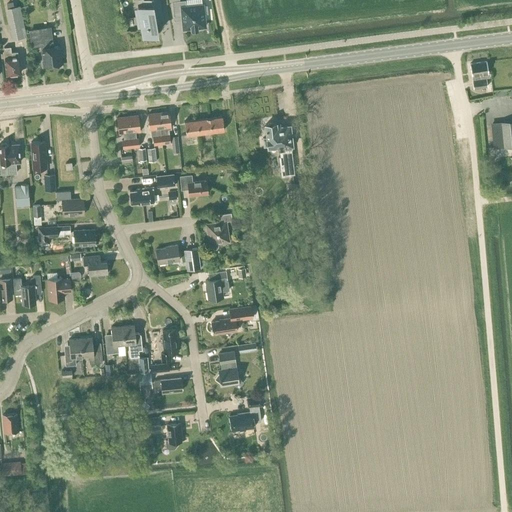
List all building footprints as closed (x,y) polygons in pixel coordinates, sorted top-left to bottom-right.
[(143,36),(157,33),(154,18),(160,17),(161,19),(162,19),(158,0),(146,0),(143,1),(144,7),(138,8),(140,17),(138,18),(139,27),(142,26),(143,36)] [(208,13),(207,5),(204,6),(204,3),(186,5),(185,0),(183,0),(172,1),(173,21),(180,20),(181,30),(190,29),(190,31),(198,30),(198,28),(206,28),(205,14),(208,13)] [(13,7),(12,1),(6,2),(7,8),(6,8),(12,40),(26,37),(19,5),(13,7)] [(38,42),(41,42),(44,67),(61,64),(58,46),(53,47),(51,26),(36,28),(38,42)] [(10,47),(4,47),(5,58),(7,75),(12,74),(14,75),(17,75),(18,73),(20,73),(18,57),(17,52),(11,52),(10,47)] [(486,78),(490,78),(490,73),(488,74),(486,62),(469,65),(473,89),(487,87),(486,78)] [(162,144),(170,143),(169,134),(167,135),(166,128),(171,127),(169,112),(158,113),(162,144)] [(158,113),(147,114),(149,130),(150,130),(151,136),(152,136),(153,145),(162,144),(158,113)] [(135,131),(140,131),(138,115),(127,116),(131,147),(139,146),(138,138),(135,138),(135,131)] [(123,148),(131,147),(127,116),(116,118),(118,133),(123,133),(124,139),(122,140),(123,148)] [(211,131),(223,129),(222,116),(209,118),(211,131)] [(199,133),(211,131),(209,118),(197,119),(199,133)] [(186,135),(199,133),(197,119),(184,121),(186,135)] [(290,173),(293,173),(291,155),(290,147),(291,147),(290,145),(292,145),(289,125),(275,127),(275,123),(274,123),(272,121),(268,122),(266,124),(265,124),(265,127),(263,127),(264,133),(266,133),(267,137),(262,138),(263,146),(267,146),(268,147),(277,146),(278,149),(279,148),(280,156),(279,156),(281,175),(290,174),(290,173)] [(511,121),(492,123),(495,148),(511,146),(511,121)] [(179,152),(177,135),(171,136),(172,152),(179,152)] [(32,152),(32,159),(33,169),(46,168),(44,141),(31,142),(32,152)] [(0,159),(0,164),(6,163),(7,174),(16,173),(15,162),(20,162),(18,144),(8,145),(8,144),(6,144),(5,143),(2,143),(0,145),(0,144),(0,159)] [(156,161),(155,147),(147,148),(148,162),(156,161)] [(175,185),(173,173),(155,175),(157,187),(175,185)] [(55,190),(54,174),(44,174),(44,191),(55,190)] [(189,196),(207,194),(206,180),(192,181),(191,174),(179,176),(181,190),(188,189),(189,196)] [(292,198),(306,196),(304,182),(290,184),(292,198)] [(29,205),(28,183),(20,184),(20,186),(14,186),(16,207),(29,205)] [(138,204),(154,202),(152,187),(136,189),(136,190),(129,191),(131,204),(138,203),(138,204)] [(63,216),(84,214),(83,198),(70,199),(70,191),(56,192),(56,200),(62,200),(63,216)] [(168,191),(169,200),(177,199),(176,191),(168,191)] [(41,216),(40,204),(32,205),(33,216),(41,216)] [(217,243),(229,241),(226,221),(232,220),(231,213),(219,214),(220,222),(206,224),(209,244),(210,248),(212,250),(216,249),(218,247),(217,243)] [(63,225),(37,227),(38,244),(49,243),(49,237),(57,237),(57,234),(64,234),(63,225)] [(74,245),(95,244),(94,229),(73,230),(74,245)] [(158,264),(179,260),(177,245),(169,246),(170,247),(156,249),(158,264)] [(199,260),(197,247),(183,249),(185,262),(199,260)] [(105,274),(107,273),(106,261),(100,262),(99,256),(83,257),(84,263),(88,263),(89,275),(98,274),(98,276),(99,278),(104,277),(105,276),(105,274)] [(305,259),(293,261),(295,269),(307,266),(305,259)] [(10,264),(0,265),(0,273),(11,273),(10,272),(12,272),(12,265),(10,265),(10,264)] [(245,276),(244,267),(237,268),(238,277),(245,276)] [(209,280),(205,280),(208,299),(223,297),(222,291),(229,290),(227,281),(225,281),(225,278),(227,277),(226,270),(212,272),(208,273),(209,280)] [(40,275),(32,275),(33,284),(21,285),(21,278),(13,278),(14,295),(21,294),(22,304),(35,303),(34,288),(41,288),(40,275)] [(12,299),(12,293),(10,278),(0,279),(0,306),(5,306),(5,300),(12,299)] [(70,291),(69,279),(62,279),(62,278),(47,279),(49,299),(64,298),(63,292),(70,291)] [(238,320),(245,318),(252,318),(250,306),(229,309),(230,317),(219,319),(219,320),(211,321),(213,333),(221,332),(221,333),(236,331),(235,325),(238,324),(238,320)] [(138,333),(135,333),(134,325),(122,326),(124,344),(129,344),(130,357),(139,356),(138,350),(142,350),(141,338),(140,335),(138,333)] [(117,345),(124,344),(122,326),(111,327),(112,342),(105,342),(106,353),(118,352),(117,345)] [(171,360),(170,353),(178,352),(176,337),(175,337),(175,329),(162,330),(163,338),(162,338),(164,353),(161,353),(162,361),(171,360)] [(101,349),(93,350),(92,337),(80,338),(82,357),(89,356),(89,363),(102,362),(101,349)] [(75,357),(82,357),(80,338),(68,339),(70,354),(64,355),(66,366),(76,364),(75,357)] [(256,350),(255,342),(237,344),(239,353),(256,350)] [(239,387),(243,381),(238,378),(233,351),(219,353),(220,363),(221,363),(222,369),(218,369),(220,376),(219,378),(218,380),(220,382),(221,385),(234,383),(239,387)] [(148,371),(147,357),(138,357),(140,372),(148,371)] [(169,371),(168,362),(150,364),(151,372),(169,371)] [(114,375),(113,363),(105,364),(106,376),(114,375)] [(152,388),(150,372),(138,373),(139,389),(152,388)] [(161,385),(162,393),(182,390),(180,377),(154,380),(154,386),(161,385)] [(249,407),(258,405),(263,404),(262,395),(247,397),(249,407)] [(141,405),(146,410),(150,406),(145,401),(141,405)] [(258,405),(249,407),(249,411),(237,413),(237,414),(229,415),(232,430),(254,427),(253,422),(261,421),(258,405)] [(18,431),(16,414),(2,415),(4,432),(18,431)] [(161,429),(159,416),(145,418),(146,431),(161,429)] [(176,441),(182,440),(180,422),(167,424),(168,440),(165,440),(166,446),(169,449),(174,448),(177,445),(176,441)] [(272,446),(266,443),(263,450),(269,453),(272,446)] [(147,453),(155,452),(154,445),(147,446),(147,453)] [(20,462),(20,460),(1,462),(2,475),(26,473),(26,462),(20,462)]
